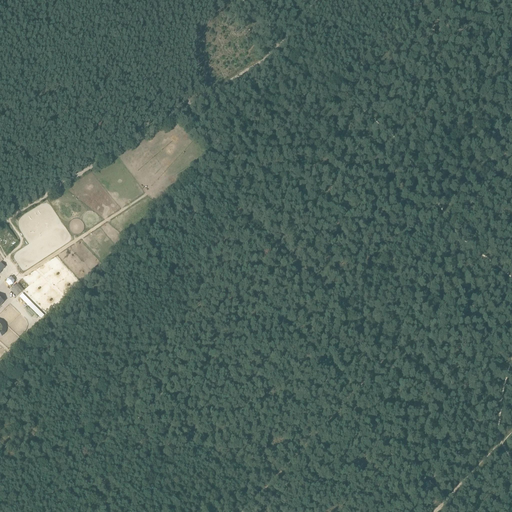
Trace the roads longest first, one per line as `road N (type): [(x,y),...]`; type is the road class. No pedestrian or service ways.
road 1 (track): [(0,224),(175,112)]
road 2 (track): [(175,112),(263,59),(315,0)]
